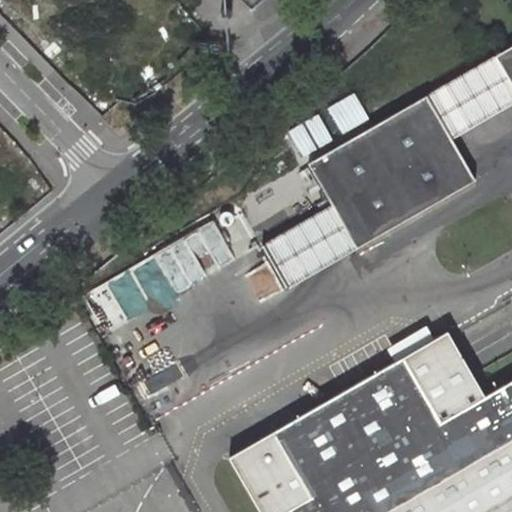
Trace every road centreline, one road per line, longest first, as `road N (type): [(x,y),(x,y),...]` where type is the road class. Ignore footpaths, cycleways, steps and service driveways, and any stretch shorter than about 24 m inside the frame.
road 1 (tertiary): [(121,190),(350,0)]
road 2 (residential): [(121,190),(0,67)]
road 3 (tertiary): [(0,289),(121,190)]
